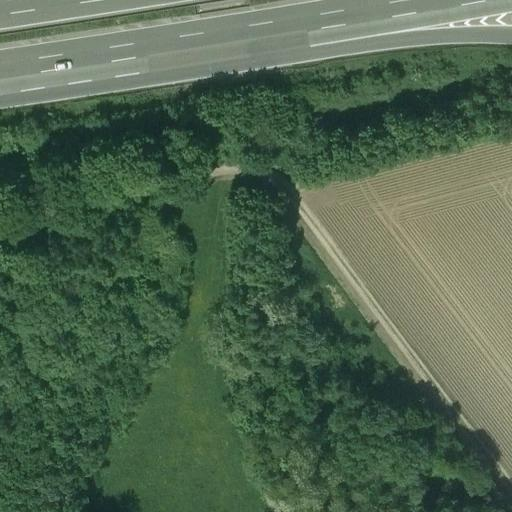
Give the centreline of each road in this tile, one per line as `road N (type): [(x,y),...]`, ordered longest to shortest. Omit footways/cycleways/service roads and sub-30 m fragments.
road 1 (track): [(0,223),(219,168),(269,173),(511,490)]
road 2 (motorway): [(0,70),(339,19)]
road 3 (motorway): [(339,19),(511,33)]
